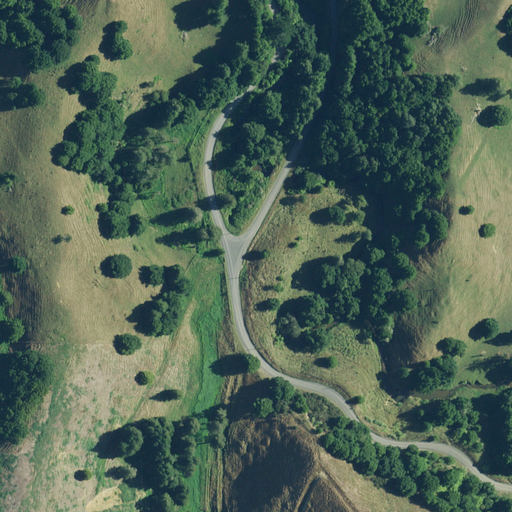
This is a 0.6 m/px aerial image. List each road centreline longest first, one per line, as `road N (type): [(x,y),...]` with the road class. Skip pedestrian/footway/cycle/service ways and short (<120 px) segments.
road 1 (unclassified): [(232,250),(233,325),(256,363),(329,391),(352,417),(403,449),(439,449),(467,460),(490,492),(511,494)]
road 2 (unclassified): [(268,0),(269,58),(206,130),(199,155),(209,217),(232,250)]
road 3 (unclassified): [(332,0),(315,117),(232,250)]
